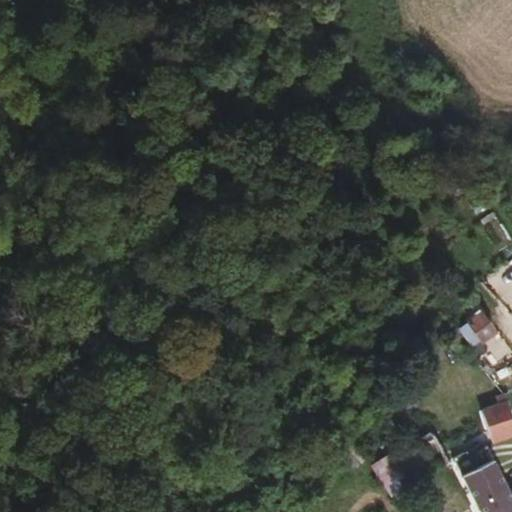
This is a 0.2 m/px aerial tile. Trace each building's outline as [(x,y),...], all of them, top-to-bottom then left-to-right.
[(493,332),(481,315),(484,312),(476,301),(461,317),(463,320),(450,329),(474,359),(485,352),(485,345),(482,340),(493,332)] [(507,402),(505,396),(496,399),(498,405),(507,402)] [(511,435),(511,415),(507,402),(498,405),(481,411),(492,443),(511,435)] [(511,499),(484,444),(454,458),(481,511),(501,511),(499,507),(511,499)] [(370,466),(384,489),(403,477),(388,454),(370,466)] [(511,511),(511,498),(511,499),(499,507),(501,511),(511,511)]
